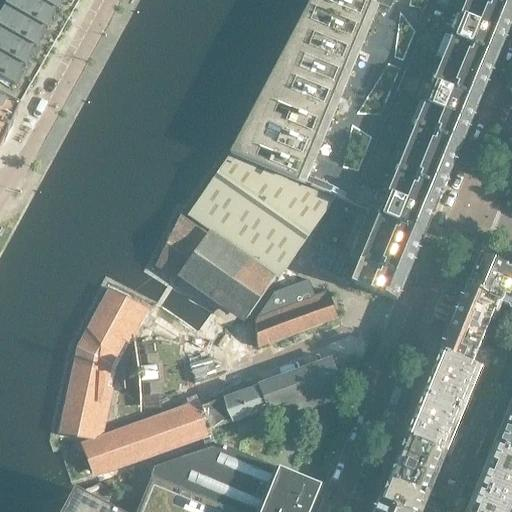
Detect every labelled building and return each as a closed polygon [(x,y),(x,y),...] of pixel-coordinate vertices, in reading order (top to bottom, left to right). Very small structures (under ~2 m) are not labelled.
[(0,78),(0,16),(9,0),(0,0),(0,122),(6,126),(11,128),(19,111),(17,110),(16,110),(25,93),(0,78)] [(78,0),(9,0),(0,16),(0,78),(25,93),(79,0),(78,0)] [(413,101),(422,79),(431,57),(440,35),(495,57),(511,15),(511,0),(312,0),(230,155),(333,198),(336,199),(423,235),(459,146),(404,123),(413,101)] [(454,40),(445,63),(486,80),(492,66),(495,58),(454,40)] [(445,63),(436,85),(477,102),(481,93),(486,80),(445,63)] [(436,85),(427,107),(468,124),(471,118),(477,102),(436,85)] [(427,107),(413,101),(404,123),(459,146),(468,124),(427,107)] [(6,126),(0,122),(0,151),(11,128),(6,126)] [(281,281),(333,198),(302,185),(230,155),(225,166),(211,178),(186,216),(273,276),(281,281)] [(404,279),(423,235),(367,212),(336,199),(317,244),(325,247),(349,256),(404,279)] [(273,276),(186,216),(184,219),(180,216),(156,263),(177,277),(182,270),(248,315),(269,285),(268,285),(273,276)] [(404,279),(349,256),(325,247),(316,270),(395,302),(404,279)] [(492,291),(502,266),(479,256),(466,288),(496,301),(499,294),(492,291)] [(511,311),(511,309),(511,269),(502,266),(492,291),(499,294),(496,301),(495,304),(511,311)] [(487,322),(495,304),(496,301),(466,288),(457,309),(487,322)] [(101,437),(116,368),(147,310),(109,290),(78,349),(61,422),(59,436),(86,440),(79,443),(93,477),(142,460),(208,432),(207,429),(230,421),(223,400),(222,399),(200,408),(197,401),(188,405),(183,407),(101,437)] [(256,319),(254,322),(257,348),(338,318),(328,292),(314,298),(256,319)] [(479,343),(487,322),(457,309),(448,331),(479,343)] [(511,335),(511,323),(503,320),(501,325),(510,329),(508,334),(511,335)] [(470,365),(479,343),(448,331),(439,352),(470,365)] [(509,355),(511,347),(511,346),(504,343),(500,352),(509,355)] [(469,389),(477,368),(470,365),(439,352),(430,374),(469,389)] [(505,365),(509,355),(500,352),(497,362),(505,365)] [(508,380),(511,371),(511,356),(509,355),(505,365),(500,377),(508,380)] [(165,385),(162,364),(157,365),(156,359),(132,361),(132,367),(128,379),(135,389),(137,398),(162,388),(162,386),(165,385)] [(343,395),(330,361),(258,387),(259,390),(252,392),(258,410),(266,407),(271,421),(343,395)] [(492,398),(500,377),(492,373),(483,394),(492,398)] [(460,410),(469,389),(430,374),(422,395),(460,410)] [(500,401),(508,380),(500,377),(492,398),(500,401)] [(258,410),(252,392),(251,389),(223,400),(230,421),(231,423),(260,413),(258,410)] [(483,419),(492,398),(483,394),(474,416),(483,419)] [(451,432),(460,410),(422,395),(413,416),(451,432)] [(491,422),(500,401),(492,398),(483,419),(491,422)] [(442,453),(451,432),(413,416),(404,438),(442,453)] [(474,440),(483,419),(474,416),(466,437),(474,440)] [(482,444),(491,422),(483,419),(474,440),(482,444)] [(511,455),(511,430),(505,428),(497,450),(511,455)] [(465,462),(474,440),(466,437),(457,459),(465,462)] [(434,474),(442,453),(404,438),(395,459),(434,474)] [(474,465),(482,444),(474,440),(465,462),(474,465)] [(154,468),(150,477),(234,511),(308,511),(320,486),(221,446),(154,468)] [(511,480),(511,455),(497,450),(488,471),(511,480)] [(425,496),(434,474),(395,459),(387,481),(425,496)] [(456,483),(465,462),(457,459),(448,480),(456,483)] [(465,487),(474,465),(465,462),(456,483),(465,487)] [(511,505),(511,480),(488,471),(479,492),(511,505)] [(234,511),(150,477),(140,503),(135,511),(234,511)] [(448,505),(456,483),(448,480),(439,501),(448,505)] [(406,511),(418,511),(425,496),(387,481),(378,501),(406,511)] [(456,508),(465,487),(456,483),(448,505),(456,508)] [(116,511),(73,489),(61,511),(116,511)] [(511,511),(511,505),(479,492),(471,511),(511,511)] [(406,511),(378,501),(373,511),(406,511)] [(444,511),(448,505),(439,501),(435,511),(444,511)]
